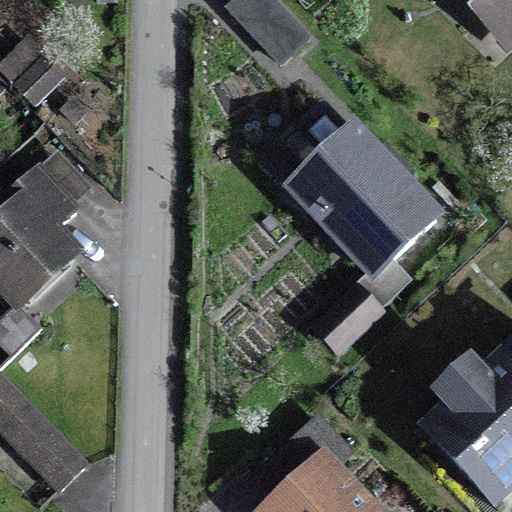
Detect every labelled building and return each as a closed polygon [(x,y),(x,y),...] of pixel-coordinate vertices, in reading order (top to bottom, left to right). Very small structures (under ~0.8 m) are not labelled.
[(258,0),(246,0),(222,23),(278,82),(309,53),(258,0)] [(511,0),(436,0),(501,63),(511,51),(511,0)] [(284,203),(367,296),(437,233),(326,110),(278,153),(306,183),(284,203)] [(0,322),(6,329),(0,335),(0,380),(44,339),(28,321),(85,268),(55,235),(87,206),(58,175),(0,228),(0,322)] [(482,511),(492,511),(511,493),(511,361),(421,446),(482,511)] [(0,470),(38,511),(52,511),(86,482),(0,388),(0,470)] [(355,511),(323,477),(286,511),(355,511)]
